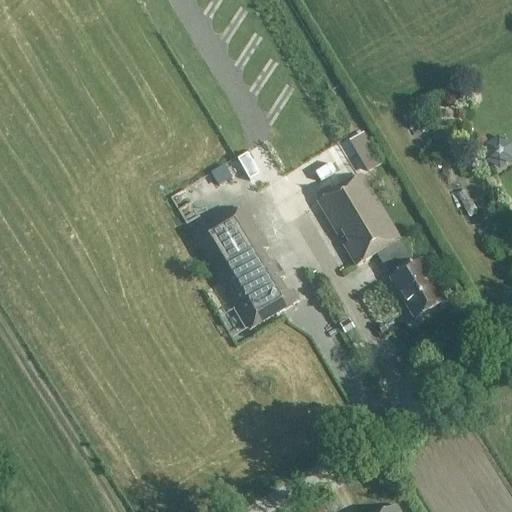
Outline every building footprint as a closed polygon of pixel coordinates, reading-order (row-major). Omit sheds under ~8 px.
[(364,136),(351,144),(369,173),(382,165),(372,149),(364,136)] [(511,136),(502,150),(511,157),(511,136)] [(376,152),(385,167),(397,160),(388,145),(376,152)] [(252,154),(231,168),(238,179),(259,165),(252,154)] [(401,243),(362,178),(317,205),(337,238),(342,235),(348,246),(344,249),(356,270),(377,257),(387,273),(390,271),(395,279),(391,282),(415,323),(446,304),(421,263),(414,267),(400,244),(401,243)] [(194,240),(251,335),(300,306),(292,293),(287,296),(278,281),(283,278),(275,264),(270,268),(261,253),(267,249),(243,210),(194,240)] [(289,239),(312,290),(324,284),(301,234),(289,239)]
